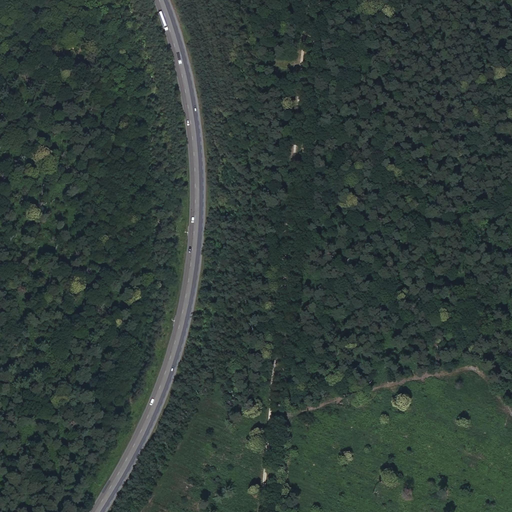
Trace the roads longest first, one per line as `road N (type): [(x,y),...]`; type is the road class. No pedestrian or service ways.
road 1 (secondary): [(158,0),(191,139),(188,265),(157,388),(92,511)]
road 2 (secondary): [(101,511),(168,381),(193,285),(197,133),(165,0)]
road 3 (track): [(261,511),(305,0)]
